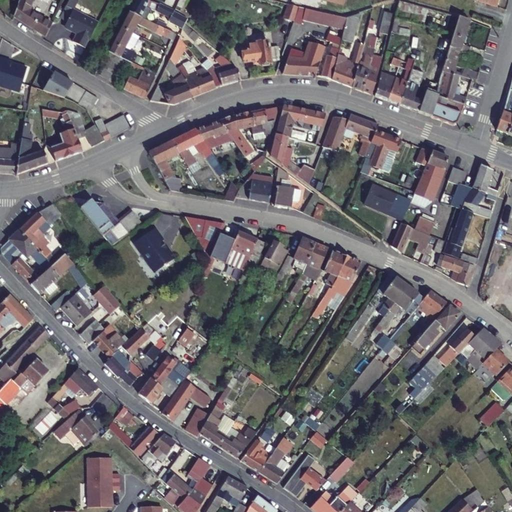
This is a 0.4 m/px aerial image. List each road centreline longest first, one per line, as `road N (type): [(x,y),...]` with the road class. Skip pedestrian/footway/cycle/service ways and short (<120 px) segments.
road 1 (residential): [(295,511),(130,402),(0,270)]
road 2 (residential): [(511,334),(449,286),(301,224),(182,205)]
road 3 (tertiary): [(476,149),(309,92),(241,97),(159,130)]
road 4 (residential): [(159,130),(0,22)]
road 5 (residential): [(511,32),(476,149)]
